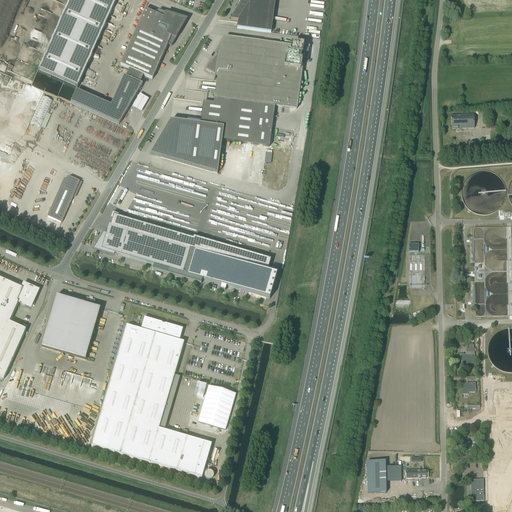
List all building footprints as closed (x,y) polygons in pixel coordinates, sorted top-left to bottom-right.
[(69,0),(38,71),(77,89),(116,0),(69,0)] [(231,20),(238,21),(237,29),(271,34),(275,0),(243,0),(233,16),(233,17),(234,17),(233,20),(231,20)] [(145,10),(137,28),(120,66),(130,70),(126,78),(124,77),(111,107),(76,91),(70,104),(119,125),(142,85),(140,84),(143,76),(152,80),(168,43),(171,44),(184,21),(159,13),(158,16),(145,10)] [(298,110),(306,49),(226,38),(224,41),(223,44),(222,47),(220,51),(220,53),(219,56),(218,60),(217,63),(211,62),(206,71),(218,78),(215,105),(204,103),(201,126),(171,122),(152,156),(219,175),(224,142),(271,148),(276,107),(298,110)] [(185,76),(184,87),(210,91),(212,79),(185,76)] [(42,97),(30,124),(41,129),(53,101),(42,97)] [(473,115),(450,116),(451,130),(474,129),(473,115)] [(19,194),(27,175),(22,173),(13,191),(19,194)] [(59,189),(47,217),(61,224),(73,196),(75,197),(81,183),(69,178),(66,179),(65,181),(64,184),(61,190),(59,189)] [(28,211),(33,214),(41,194),(35,192),(28,211)] [(235,256),(234,262),(118,228),(119,225),(114,224),(113,227),(109,225),(106,235),(103,234),(94,250),(114,256),(114,254),(168,270),(167,274),(201,284),(202,280),(270,300),(277,275),(253,268),(255,262),(235,256)] [(0,274),(0,377),(3,378),(24,324),(9,319),(16,301),(31,306),(39,286),(22,280),(21,282),(0,274)] [(74,288),(73,295),(83,297),(85,290),(74,288)] [(100,310),(57,297),(42,348),(86,360),(100,310)] [(126,326),(91,446),(202,479),(211,445),(158,429),(184,343),(179,341),(182,330),(144,318),(140,330),(126,326)] [(474,364),(474,355),(473,355),(473,352),(474,352),(474,349),(466,349),(466,355),(460,355),(460,358),(461,358),(461,366),(467,366),(467,364),(474,364)] [(475,384),(461,384),(462,395),(467,395),(467,393),(475,393),(475,384)] [(474,409),(460,409),(461,419),(475,419),(474,409)] [(367,462),(368,494),(386,493),(385,461),(367,462)] [(427,470),(405,471),(406,479),(427,478),(427,470)] [(205,475),(205,476),(205,477),(206,477),(206,478),(207,479),(208,480),(209,480),(210,480),(211,480),(212,480),(212,479),(213,479),(213,478),(214,478),(214,477),(214,476),(214,475),(214,474),(214,473),(213,472),(212,471),(211,471),(210,471),(209,471),(208,471),(207,471),(207,472),(206,472),(206,473),(205,474),(205,475)] [(483,480),(470,481),(471,502),(475,502),(475,505),(478,505),(478,502),(483,502),(483,480)] [(421,495),(421,481),(409,482),(409,495),(421,495)]
